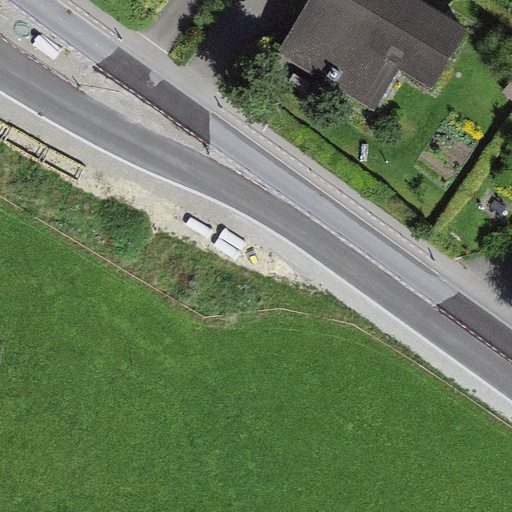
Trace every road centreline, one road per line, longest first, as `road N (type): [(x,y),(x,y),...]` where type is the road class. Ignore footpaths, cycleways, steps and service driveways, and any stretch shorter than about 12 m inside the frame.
road 1 (tertiary): [(511,362),(243,171),(112,107)]
road 2 (tertiary): [(112,107),(0,18)]
road 3 (tertiary): [(0,63),(112,107)]
